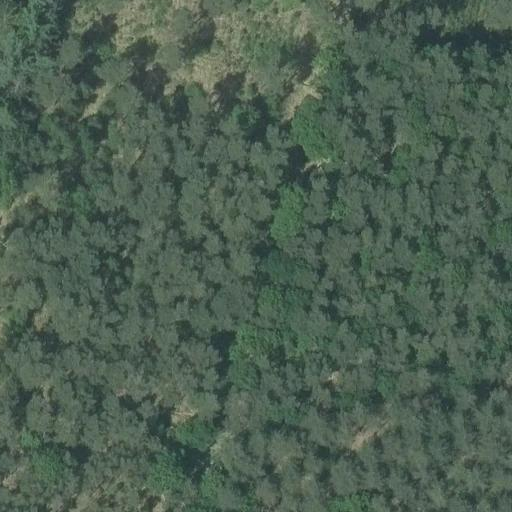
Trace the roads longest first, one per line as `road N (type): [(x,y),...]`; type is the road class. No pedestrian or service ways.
road 1 (track): [(220,447),(330,0)]
road 2 (track): [(511,401),(220,447)]
road 3 (track): [(220,447),(0,463)]
